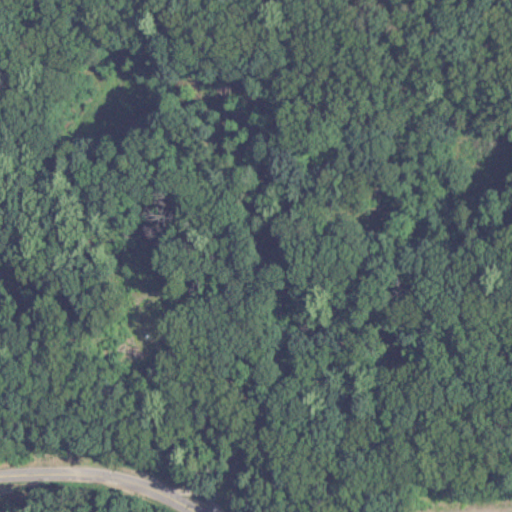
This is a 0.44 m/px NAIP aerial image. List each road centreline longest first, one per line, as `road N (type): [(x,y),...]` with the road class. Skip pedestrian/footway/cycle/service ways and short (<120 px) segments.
road 1 (residential): [(310,511),(511,419)]
road 2 (residential): [(174,511),(106,492),(0,483)]
